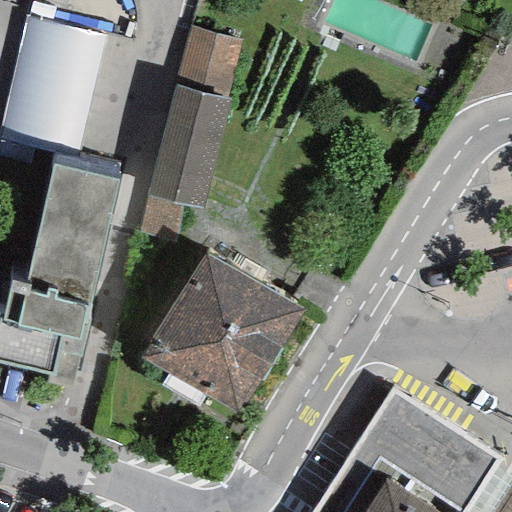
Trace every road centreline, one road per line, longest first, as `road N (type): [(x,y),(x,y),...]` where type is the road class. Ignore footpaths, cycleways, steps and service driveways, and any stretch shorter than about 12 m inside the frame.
road 1 (residential): [(225,511),(260,482),(465,145),(511,124)]
road 2 (residential): [(47,457),(168,511)]
